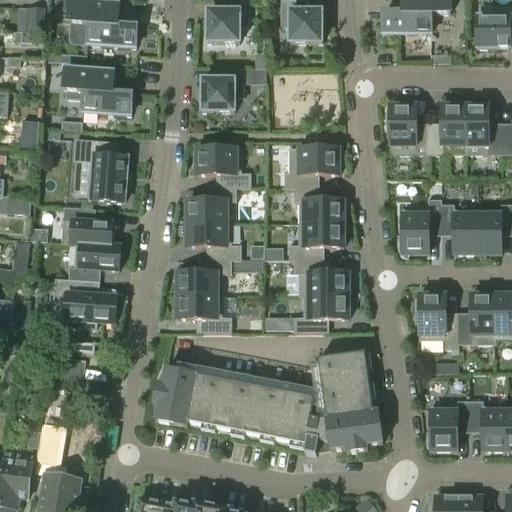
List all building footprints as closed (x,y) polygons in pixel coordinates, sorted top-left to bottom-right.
[(403,0),(403,16),(403,17),(431,17),(431,18),(450,18),(450,0),(403,0)] [(208,47),(240,47),(240,32),(249,32),(249,3),(221,3),(221,15),(208,15),(208,47)] [(281,3),(281,32),(290,32),(290,47),(322,47),(322,15),(309,15),(309,3),(281,3)] [(72,47),(88,48),(89,28),(117,29),(118,9),(71,5),(68,43),(72,47)] [(510,39),(511,39),(511,10),(493,11),(493,20),(478,20),(478,52),(510,52),(510,39)] [(29,12),(28,36),(43,37),(44,13),(29,12)] [(403,17),(403,16),(383,16),(383,37),(431,38),(431,18),(431,17),(403,17)] [(89,28),(88,48),(135,52),(137,30),(117,29),(89,28)] [(23,38),(8,37),(8,45),(22,46),(23,38)] [(45,66),(66,67),(66,58),(46,57),(45,66)] [(66,58),(66,67),(86,69),(87,59),(66,58)] [(431,69),(451,69),(451,58),(431,58),(431,69)] [(6,73),(20,74),(21,63),(7,62),(6,73)] [(203,116),(235,116),(235,101),(244,101),(244,72),(216,72),(216,84),(203,84),(203,116)] [(65,95),(84,96),(84,95),(112,97),(112,96),(113,77),(66,73),(65,95)] [(0,120),(7,121),(9,96),(0,95),(0,120)] [(84,95),(84,96),(83,116),(130,119),(132,98),(112,96),(112,97),(84,95)] [(417,134),(417,109),(390,109),(390,113),(387,113),(387,128),(390,128),(390,159),(429,159),(429,134),(417,134)] [(465,149),(465,109),(442,109),(442,134),(429,134),(429,159),(465,159),(465,149)] [(489,109),(465,109),(465,149),(465,159),(501,159),(501,134),(489,134),(489,109)] [(21,152),(37,153),(39,126),(23,125),(21,152)] [(61,135),(81,136),(82,126),(62,125),(61,135)] [(511,133),(501,134),(501,159),(511,159),(511,133)] [(59,136),(44,135),(43,142),(59,143),(59,136)] [(76,144),(74,165),(94,166),(91,205),(124,208),(125,190),(127,191),(128,179),(126,178),(128,161),(118,161),(119,147),(76,144)] [(196,153),(196,179),(221,179),(221,192),(237,192),(251,192),(251,178),(242,178),(242,153),(215,153),(215,149),(200,149),(200,153),(196,153)] [(284,178),(284,192),(294,192),(314,192),(314,179),(339,179),(339,153),(336,153),(335,149),(320,149),(320,153),(289,153),(289,178),(284,178)] [(187,204),(187,228),(227,228),(227,207),(237,207),(237,192),(221,192),(211,192),(211,204),(187,204)] [(294,192),(294,208),(298,208),(298,228),(344,228),(344,204),(319,204),(319,192),(314,192),(294,192)] [(0,216),(8,217),(10,201),(2,201),(0,200),(0,216)] [(442,209),(442,204),(429,204),(429,214),(402,214),(402,241),(399,241),(399,255),(402,255),(402,259),(429,259),(429,234),(442,234),(442,209)] [(501,214),(478,214),(478,218),(478,259),(501,259),(501,234),(511,234),(511,208),(501,209),(501,214)] [(478,259),(478,218),(478,214),(455,214),(455,209),(442,209),(442,234),(454,234),(454,259),(478,259)] [(64,211),(61,247),(75,249),(111,250),(113,227),(88,225),(89,213),(64,211)] [(187,228),(187,252),(211,252),(211,264),(232,264),(241,264),(241,250),(232,250),(232,228),(227,228),(187,228)] [(289,250),(289,264),(294,264),(319,264),(319,252),(344,252),(344,228),(298,228),(298,250),(289,250)] [(31,245),(48,246),(48,233),(32,232),(31,245)] [(0,287),(24,290),(30,248),(15,247),(12,274),(0,272),(0,287)] [(69,270),(68,284),(94,285),(95,273),(119,275),(121,251),(111,250),(75,249),(74,271),(69,270)] [(264,250),(251,250),(251,263),(264,263),(264,250)] [(177,277),(177,300),(223,300),(223,279),(232,279),(232,264),(211,264),(202,264),(202,276),(177,277)] [(294,264),(294,280),(299,280),(299,300),(303,300),(349,300),(349,276),(324,277),(324,264),(319,264),(294,264)] [(57,283),(53,331),(96,334),(97,326),(115,328),(117,301),(93,299),(94,286),(57,283)] [(511,298),(495,299),(495,344),(511,343),(511,298)] [(446,299),(419,299),(419,302),(416,302),(416,317),(419,317),(419,344),(445,344),(445,354),(459,354),(459,349),(459,323),(446,323),(446,299)] [(471,323),(459,323),(459,349),(495,349),(495,344),(495,299),(471,299),(471,323)] [(177,300),(177,324),(202,324),(202,337),(232,337),(232,322),(223,322),(223,300),(177,300)] [(294,322),(294,337),(324,337),(324,324),(349,324),(349,300),(303,300),(303,322),(294,322)] [(0,321),(13,324),(16,306),(0,303),(0,321)] [(263,328),(263,339),(273,339),(273,328),(263,328)] [(95,346),(70,345),(69,354),(94,359),(95,346)] [(158,388),(154,409),(159,410),(156,425),(174,429),(175,428),(172,427),(174,420),(186,422),(185,430),(188,431),(188,426),(203,429),(204,424),(216,426),(215,431),(232,435),(233,429),(246,432),(245,437),(262,441),(263,435),(275,437),(274,443),(291,446),(292,441),(305,443),(304,449),(306,449),(304,457),(316,460),(319,445),(330,447),(331,455),(346,453),(347,457),(368,454),(367,450),(383,448),(378,416),(374,416),(372,402),(366,402),(364,390),(370,389),(367,372),(362,373),(360,360),(366,360),(365,357),(318,363),(327,423),(320,424),(311,422),(315,402),(166,373),(163,389),(158,388)] [(84,368),(58,365),(53,398),(78,402),(79,393),(81,393),(84,368)] [(458,381),(458,369),(447,369),(447,381),(458,381)] [(422,381),(422,392),(434,392),(434,381),(422,381)] [(457,410),(431,410),(431,437),(428,437),(428,452),(431,452),(431,455),(458,455),(458,431),(470,431),(470,405),(457,405),(457,410)] [(483,405),(470,405),(470,431),(483,431),(483,455),(506,455),(506,415),(506,410),(483,410),(483,405)] [(47,412),(43,425),(51,428),(55,415),(47,412)] [(31,435),(29,453),(38,454),(40,436),(31,435)] [(5,463),(0,496),(0,510),(10,511),(18,511),(20,502),(28,503),(34,459),(6,456),(5,463)] [(79,501),(82,484),(44,478),(38,511),(77,511),(78,506),(82,507),(83,501),(79,501)] [(458,511),(459,500),(435,500),(435,511),(458,511)] [(482,511),(482,500),(459,500),(458,511),(482,511)] [(139,503),(137,511),(216,511),(195,508),(194,511),(175,507),(175,510),(139,503)]
